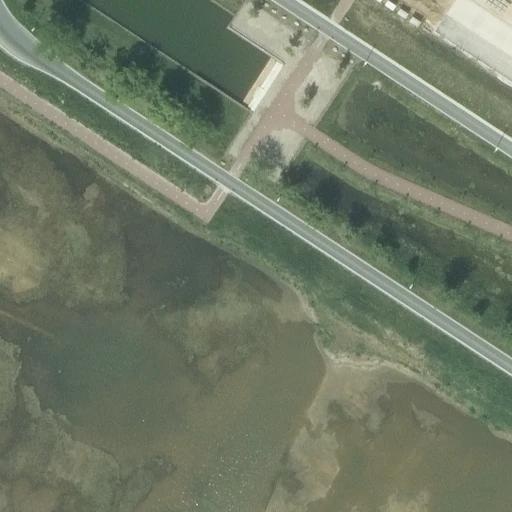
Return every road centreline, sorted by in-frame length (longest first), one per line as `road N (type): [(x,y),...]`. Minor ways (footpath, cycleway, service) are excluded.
road 1 (unclassified): [(0,28),(511,366)]
road 2 (unclassified): [(511,158),(276,0)]
